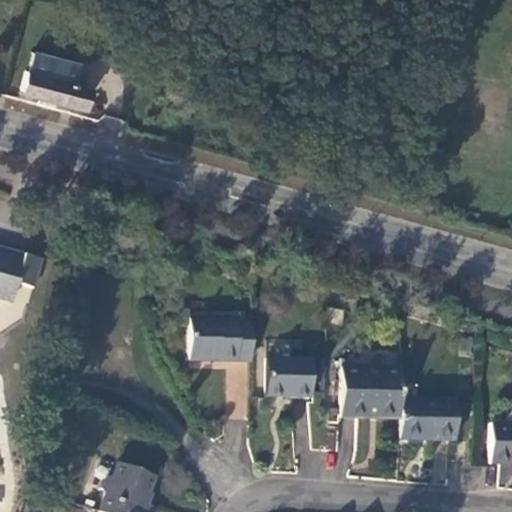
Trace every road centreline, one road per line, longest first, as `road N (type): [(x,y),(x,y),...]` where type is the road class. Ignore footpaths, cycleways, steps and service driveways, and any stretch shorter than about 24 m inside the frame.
road 1 (secondary): [(0,128),(511,270)]
road 2 (residential): [(249,499),(129,375),(115,275)]
road 3 (residential): [(249,499),(275,491),(481,511)]
